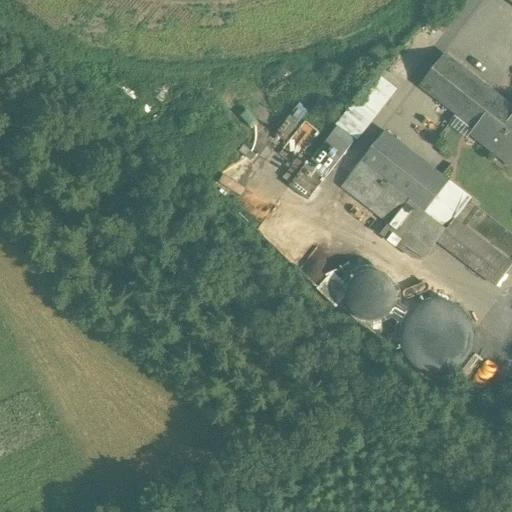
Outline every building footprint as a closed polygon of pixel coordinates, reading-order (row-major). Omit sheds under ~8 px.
[(511,107),(445,55),(421,85),(476,128),(471,134),(511,165),(511,107)] [(378,75),(338,126),(356,140),(358,141),(397,90),(378,75)] [(338,126),(310,162),(301,155),(293,165),(301,171),(307,164),(326,179),(356,140),(338,126)] [(470,199),(387,133),(385,131),(343,186),(429,252),(470,199)] [(326,179),(307,164),(301,171),(290,186),(309,201),(326,179)] [(395,305),(397,295),(395,286),(389,277),(381,272),(371,271),(362,273),(353,278),(348,287),(346,296),(349,306),(354,314),(363,320),(372,321),(382,319),(390,313),(395,305)] [(472,350),(475,335),(471,321),(463,309),(451,302),(437,299),(423,303),(411,311),(403,323),(401,337),(404,351),(412,363),(424,371),(438,373),(453,370),(464,362),(472,350)]
